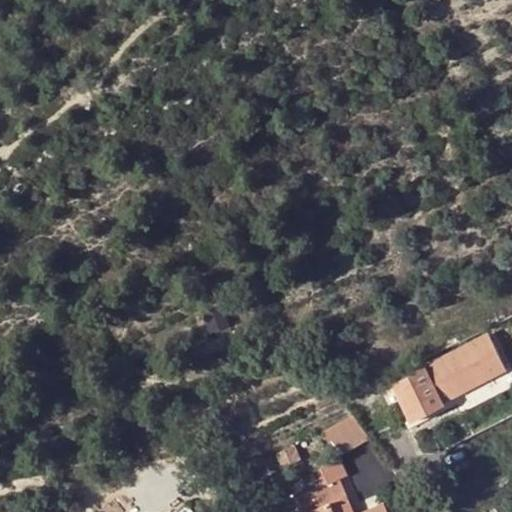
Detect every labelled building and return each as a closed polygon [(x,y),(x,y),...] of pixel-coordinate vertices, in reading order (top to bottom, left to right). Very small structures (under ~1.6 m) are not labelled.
[(487,338),(426,369),(439,397),(501,366),(487,338)] [(321,433),(335,458),(369,439),(352,417),(321,433)] [(318,469),(322,476),(323,480),(342,471),(337,460),(318,469)] [(337,479),(326,484),(333,501),(344,496),(337,479)] [(293,499),(298,511),(386,511),(382,504),(363,511),(351,511),(344,496),(333,501),(326,484),(293,499)]
